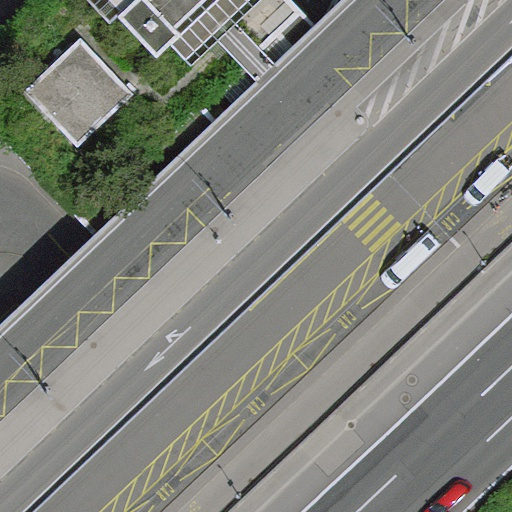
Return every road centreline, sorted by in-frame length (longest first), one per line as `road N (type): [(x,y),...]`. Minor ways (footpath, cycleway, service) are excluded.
road 1 (primary): [(511,24),(0,500)]
road 2 (motorway): [(511,392),(383,511)]
